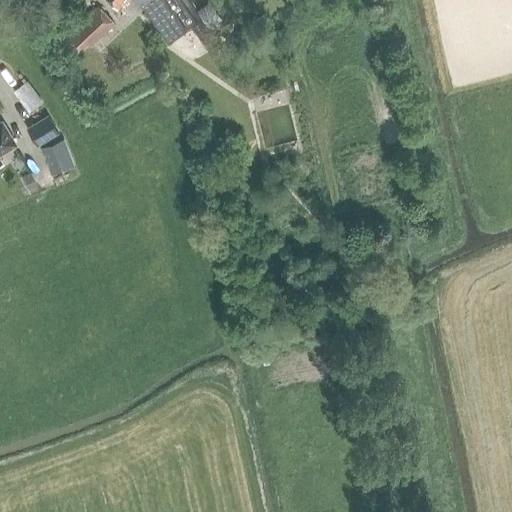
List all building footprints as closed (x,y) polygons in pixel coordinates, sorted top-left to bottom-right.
[(112,0),(117,5),(122,0),(134,0),(141,7),(143,6),(168,42),(190,27),(207,51),(219,42),(202,18),(200,19),(187,0),(112,0)] [(115,24),(97,5),(60,41),(74,56),(87,44),(90,47),(115,24)] [(32,109),(44,100),(29,79),(17,88),(32,109)] [(25,128),(36,146),(58,132),(47,114),(25,128)] [(0,162),(2,162),(0,159),(0,151),(14,143),(0,120),(0,162)] [(73,165),(62,138),(40,148),(50,174),(73,165)] [(27,190),(35,185),(31,178),(22,182),(27,190)]
